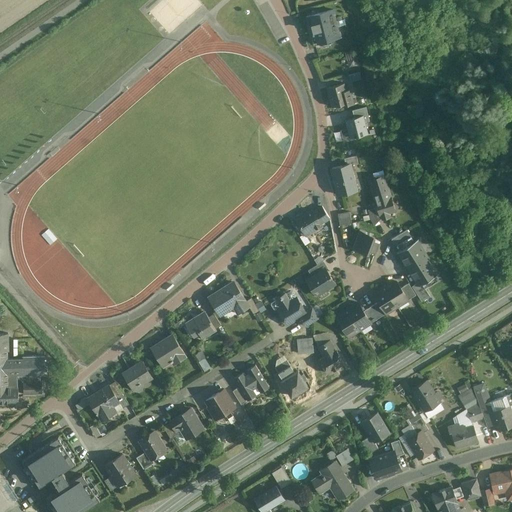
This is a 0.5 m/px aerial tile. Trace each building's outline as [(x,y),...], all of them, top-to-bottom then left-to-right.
[(333,9),(306,16),(313,44),(340,37),(333,9)] [(343,83),(327,87),(332,107),(341,105),(342,107),(353,104),(350,89),(345,91),(343,83)] [(363,114),(342,119),(348,141),(369,136),(363,114)] [(356,156),(344,159),(345,165),(349,164),(350,165),(358,163),(356,156)] [(345,165),(332,168),(338,195),(356,191),(350,165),(349,164),(345,165)] [(395,211),(384,176),(369,181),(377,208),(379,216),(381,215),(382,218),(382,220),(390,217),(388,213),(395,211)] [(322,207),(314,212),(321,224),(330,219),(322,207)] [(377,208),(374,209),(374,208),(368,210),(371,220),(374,226),(382,218),(381,215),(379,216),(377,208)] [(313,211),(297,220),(305,234),(313,229),(315,231),(322,226),(321,224),(314,212),(313,211)] [(349,212),(338,214),(340,226),(352,224),(349,212)] [(392,238),(399,248),(413,239),(407,229),(392,238)] [(370,234),(359,230),(352,249),(369,255),(370,252),(374,242),(375,239),(369,236),(370,234)] [(428,256),(418,240),(398,252),(408,269),(428,256)] [(379,244),(374,242),(370,252),(376,254),(379,244)] [(439,273),(428,256),(408,269),(419,285),(439,273)] [(323,261),(308,271),(312,277),(325,269),(326,269),(327,268),(323,261)] [(312,277),(307,281),(316,296),(328,288),(330,289),(332,288),(333,285),(335,284),(326,269),(325,269),(312,277)] [(397,281),(394,281),(385,286),(397,307),(408,300),(401,288),(397,281)] [(235,282),(211,297),(221,313),(233,306),(238,314),(249,307),(250,306),(246,301),(235,282)] [(409,283),(401,288),(408,300),(416,295),(409,283)] [(397,307),(385,286),(374,293),(379,302),(386,314),(397,307)] [(285,294),(277,299),(282,307),(278,309),(287,324),(305,313),(296,298),(290,303),(285,294)] [(259,311),(251,298),(246,301),(250,306),(249,307),(254,314),(259,311)] [(358,302),(347,309),(360,330),(371,323),(364,311),(358,302)] [(386,314),(379,302),(374,305),(381,317),(386,314)] [(381,317),(374,305),(369,308),(376,320),(381,317)] [(312,308),(305,312),(306,313),(300,317),(306,326),(319,318),(312,308)] [(376,320),(369,308),(364,311),(371,323),(376,320)] [(347,309),(336,316),(349,337),(360,330),(347,309)] [(205,312),(187,323),(187,324),(189,323),(196,334),(198,333),(202,338),(216,329),(208,317),(205,312)] [(221,326),(214,314),(208,317),(216,329),(221,326)] [(17,387),(17,375),(20,375),(21,379),(23,382),(24,394),(42,394),(42,381),(40,381),(40,375),(45,374),(45,356),(23,356),(23,359),(8,359),(7,351),(9,351),(8,333),(0,333),(0,403),(19,403),(18,387),(17,387)] [(173,334),(151,347),(163,366),(176,358),(178,362),(186,357),(173,334)] [(312,338),(297,340),(298,353),(314,352),(312,338)] [(330,340),(318,347),(324,357),(320,360),(329,374),(344,364),(336,350),(330,340)] [(143,361),(124,373),(133,388),(152,377),(143,361)] [(298,371),(295,372),(287,361),(275,368),(283,380),(282,381),(292,396),(300,391),(301,393),(308,389),(307,387),(308,386),(304,380),(306,379),(303,374),(301,375),(298,371)] [(242,372),(234,378),(240,387),(247,399),(248,400),(255,396),(249,387),(255,383),(261,392),(269,387),(255,365),(247,370),(249,374),(245,376),(242,372)] [(435,394),(427,381),(411,390),(424,411),(440,402),(438,399),(441,397),(439,392),(435,394)] [(109,385),(88,398),(102,421),(123,408),(119,402),(109,385)] [(240,387),(239,388),(238,387),(233,391),(241,404),(246,401),(246,400),(247,399),(240,387)] [(474,388),(459,397),(466,409),(478,402),(474,388)] [(209,406),(207,407),(215,419),(218,420),(224,417),(224,414),(236,407),(225,389),(206,400),(209,406)] [(122,393),(116,397),(119,402),(123,408),(129,404),(122,393)] [(511,413),(509,406),(506,396),(485,403),(490,415),(491,415),(491,416),(490,417),(493,425),(497,423),(499,430),(511,425),(511,413)] [(478,402),(466,409),(469,416),(471,422),(484,417),(479,405),(478,402)] [(490,415),(485,403),(479,405),(484,417),(490,415)] [(191,408),(170,421),(171,423),(175,430),(180,427),(187,439),(204,429),(191,408)] [(466,409),(458,415),(461,420),(469,416),(466,409)] [(377,412),(361,422),(370,436),(373,442),(374,442),(389,432),(377,412)] [(430,421),(425,412),(420,415),(425,424),(430,421)] [(490,415),(484,417),(487,427),(493,425),(490,417),(491,416),(491,415),(490,415)] [(421,418),(411,424),(416,434),(421,431),(423,433),(428,430),(421,418)] [(171,423),(164,427),(170,438),(178,434),(176,430),(175,431),(175,430),(171,423)] [(465,425),(456,428),(455,425),(448,427),(452,441),(454,440),(457,448),(467,444),(477,441),(473,426),(466,428),(465,425)] [(154,430),(140,440),(152,459),(167,450),(154,430)] [(423,433),(421,431),(416,434),(407,439),(419,459),(433,450),(423,433)] [(57,436),(21,459),(39,487),(50,480),(56,489),(45,496),(55,511),(78,511),(98,500),(81,474),(69,481),(63,473),(75,465),(57,436)] [(373,442),(370,436),(362,441),(370,453),(378,448),(374,442),(373,442)] [(393,451),(370,459),(376,478),(400,469),(396,456),(404,453),(400,440),(390,443),(393,451)] [(347,449),(336,456),(342,466),(353,459),(347,449)] [(146,451),(136,457),(144,469),(154,463),(152,459),(152,460),(146,451)] [(136,474),(123,453),(105,465),(112,476),(118,486),(136,474)] [(334,462),(319,471),(322,474),(311,480),(320,494),(330,488),(338,500),(354,490),(345,474),(342,476),(334,462)] [(282,467),(272,473),(281,488),(291,482),(282,467)] [(511,470),(502,472),(502,473),(490,475),(494,493),(507,490),(507,489),(510,488),(511,497),(511,470)] [(112,476),(105,480),(111,490),(118,486),(112,476)] [(276,485),(254,499),(259,507),(257,509),(259,511),(271,511),(269,509),(285,499),(276,485)] [(460,485),(453,488),(456,495),(463,493),(460,485)] [(451,487),(432,494),(439,511),(456,511),(454,504),(457,503),(451,487)] [(490,489),(480,492),(484,505),(493,503),(490,489)] [(478,495),(464,500),(468,511),(483,506),(478,495)]
